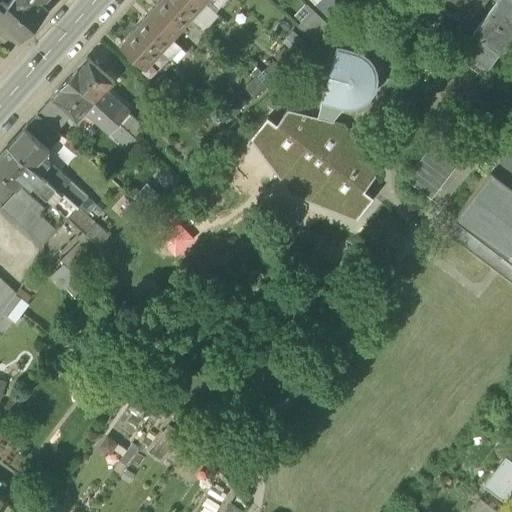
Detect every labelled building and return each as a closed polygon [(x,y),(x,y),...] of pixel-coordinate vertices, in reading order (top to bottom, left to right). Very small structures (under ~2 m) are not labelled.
[(35,0),(11,0),(6,6),(0,12),(0,24),(19,41),(47,10),(41,5),(35,0)] [(175,35),(189,18),(168,0),(160,0),(150,12),(175,35)] [(168,0),(189,18),(204,2),(201,0),(168,0)] [(216,12),(226,0),(205,0),(204,2),(216,12)] [(355,5),(350,0),(323,0),(317,6),(334,25),(355,5)] [(448,0),(460,9),(466,0),(448,0)] [(466,0),(460,9),(474,20),(488,0),(466,0)] [(511,0),(498,0),(497,2),(511,13),(511,0)] [(219,15),(216,12),(204,2),(189,18),(204,31),(219,15)] [(499,53),(500,54),(511,38),(511,13),(497,2),(473,34),(481,40),(499,53)] [(296,26),(312,40),(327,23),(311,9),(296,26)] [(171,39),(175,35),(150,12),(135,29),(160,51),(171,39)] [(145,68),(160,51),(135,29),(120,45),(145,68)] [(308,45),(292,30),(281,42),(298,57),(308,45)] [(181,47),(171,39),(160,51),(170,60),(181,47)] [(487,68),(499,53),(481,40),(470,55),(487,68)] [(320,106),(318,118),(331,121),(332,116),(335,117),(336,111),(339,111),(341,104),(350,104),(359,102),(369,95),(374,87),(375,76),(372,65),(364,56),(356,53),(337,48),(338,45),(336,44),(329,71),(315,68),(292,98),(320,106)] [(69,78),(119,123),(127,114),(128,113),(105,92),(114,82),(87,58),(69,78)] [(254,77),(265,87),(282,72),(270,62),(254,77)] [(255,98),(265,87),(254,77),(244,87),(255,98)] [(109,133),(119,123),(69,78),(52,97),(71,114),(78,121),(86,112),(109,133)] [(151,86),(169,102),(175,95),(157,79),(151,86)] [(246,103),(230,88),(217,103),(233,117),(246,103)] [(52,97),(37,113),(56,130),(71,114),(52,97)] [(333,122),(331,121),(318,118),(288,109),(277,124),(275,126),(280,129),(270,142),(270,143),(265,150),(295,191),(342,208),(348,202),(347,201),(358,189),(362,192),(364,190),(375,176),(351,135),(350,136),(344,126),(333,123),(333,122)] [(61,135),(56,130),(37,113),(25,127),(49,149),(61,135)] [(127,114),(119,123),(140,142),(148,133),(127,114)] [(277,124),(268,117),(254,136),(255,137),(256,136),(265,150),(270,143),(270,142),(280,129),(275,126),(277,124)] [(441,132),(467,151),(475,141),(449,122),(441,132)] [(130,152),(140,142),(119,123),(109,133),(130,152)] [(25,127),(9,145),(32,167),(41,157),(49,149),(25,127)] [(431,199),(467,151),(441,132),(405,180),(431,199)] [(511,141),(491,170),(511,186),(511,141)] [(60,192),(32,167),(9,145),(0,154),(0,170),(16,185),(24,177),(51,202),(60,192)] [(32,167),(60,192),(69,182),(41,157),(32,167)] [(490,170),(454,218),(478,236),(511,261),(511,186),(491,170),(490,170)] [(69,182),(60,192),(78,209),(87,199),(69,182)] [(133,197),(147,210),(161,195),(147,182),(133,197)] [(39,241),(42,244),(54,230),(31,209),(35,204),(18,189),(1,207),(39,241)] [(373,197),(364,190),(362,192),(358,189),(347,201),(348,202),(342,208),(357,214),(357,215),(359,216),(373,197)] [(60,192),(51,202),(87,235),(61,263),(62,264),(77,277),(114,242),(78,209),(60,192)] [(134,223),(146,212),(133,200),(121,212),(134,223)] [(444,231),(467,249),(478,236),(454,218),(444,231)] [(194,239),(176,220),(157,237),(175,257),(194,239)] [(511,261),(478,236),(467,249),(511,282),(511,261)] [(64,289),(77,277),(62,264),(50,276),(64,289)] [(16,293),(7,285),(0,292),(0,310),(1,312),(16,293)] [(16,293),(1,312),(16,323),(30,304),(16,293)] [(86,324),(91,319),(96,314),(86,301),(76,314),(86,324)] [(106,327),(96,314),(91,319),(101,331),(106,327)] [(91,319),(86,324),(77,331),(86,343),(101,331),(91,319)] [(81,350),(68,338),(60,347),(73,359),(81,350)] [(174,439),(162,431),(148,452),(160,460),(174,439)] [(118,443),(106,435),(98,447),(110,455),(118,443)] [(181,438),(170,453),(179,460),(190,445),(181,438)] [(125,456),(131,459),(138,448),(133,445),(125,456)] [(187,451),(179,463),(196,475),(204,463),(187,451)] [(511,461),(507,458),(486,486),(503,499),(511,487),(511,461)] [(196,475),(179,463),(173,471),(190,483),(196,475)] [(215,511),(222,502),(209,494),(202,505),(212,511),(215,511)] [(499,511),(481,498),(469,511),(499,511)] [(46,511),(64,511),(65,510),(53,502),(46,511)]
